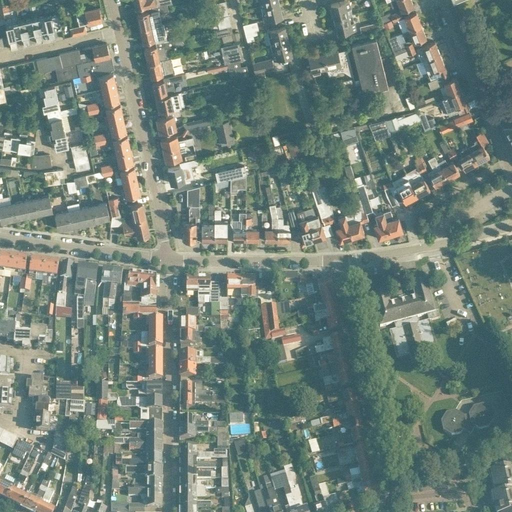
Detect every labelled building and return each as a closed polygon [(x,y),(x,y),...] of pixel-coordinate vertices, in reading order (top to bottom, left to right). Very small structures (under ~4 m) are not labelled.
[(212,3),(214,11),(227,8),(225,0),(212,3)] [(331,15),(334,16),(334,18),(348,15),(352,14),(348,0),(346,0),(331,4),(331,7),(330,9),(331,15)] [(389,0),(391,6),(399,3),(401,10),(414,6),(411,0),(389,0)] [(264,20),(282,16),(279,2),(261,6),(264,20)] [(162,22),(161,22),(159,13),(168,11),(167,4),(147,8),(148,11),(137,14),(140,28),(163,23),(162,22)] [(78,20),(86,18),(88,23),(101,20),(98,7),(76,12),(78,20)] [(57,8),(43,12),(44,15),(47,29),(50,40),(56,38),(53,27),(61,26),(58,12),(57,8)] [(214,11),(218,28),(231,25),(227,8),(214,11)] [(416,11),(404,16),(409,29),(421,24),(416,11)] [(381,18),(381,19),(382,21),(392,17),(393,20),(398,19),(395,12),(390,14),(389,12),(380,16),(381,18)] [(47,29),(44,15),(31,18),(34,32),(37,43),(43,41),(40,30),(47,29)] [(354,21),(350,22),(348,15),(334,18),(338,33),(355,28),(354,21)] [(22,35),(18,21),(17,17),(5,20),(11,49),(17,47),(15,36),(22,35)] [(34,32),(31,18),(18,21),(22,35),(24,46),(30,44),(28,33),(34,32)] [(361,25),(362,32),(383,27),(381,20),(361,25)] [(391,20),(384,23),(386,29),(393,26),(391,20)] [(257,21),(243,24),(245,31),(258,27),(257,21)] [(79,25),(69,27),(71,36),(86,32),(84,24),(84,23),(79,25)] [(143,42),(155,39),(155,42),(166,40),(163,23),(140,28),(143,42)] [(387,37),(395,55),(414,47),(412,43),(426,37),(421,24),(409,29),(413,38),(399,43),(395,34),(387,37)] [(217,36),(232,33),(231,25),(218,28),(215,29),(217,36)] [(267,30),(269,38),(270,45),(288,40),(284,26),(267,30)] [(246,37),(260,33),(258,27),(245,31),(246,37)] [(144,48),(147,62),(159,59),(167,58),(165,48),(183,44),(181,37),(169,39),(166,40),(155,42),(156,46),(144,48)] [(352,44),(364,91),(387,86),(376,38),(352,44)] [(274,59),(291,55),(288,40),(270,45),(274,59)] [(421,61),(422,60),(440,53),(434,40),(416,48),(421,61)] [(237,42),(221,46),(225,62),(227,62),(239,59),(241,58),(237,42)] [(106,43),(77,49),(78,55),(83,54),(85,61),(109,56),(106,43)] [(395,55),(396,59),(416,51),(414,47),(395,55)] [(337,71),(342,70),(337,49),(323,53),(326,67),(328,75),(336,73),(337,71)] [(71,51),(62,53),(66,70),(75,68),(74,64),(85,61),(83,54),(78,55),(79,59),(73,60),(71,51)] [(56,65),(49,67),(53,82),(60,80),(58,72),(66,70),(62,53),(53,55),(56,65)] [(319,69),(326,67),(323,53),(309,56),(313,75),(320,73),(319,69)] [(422,60),(430,79),(447,73),(445,66),(440,53),(422,60)] [(85,61),(74,64),(75,68),(77,76),(81,75),(90,73),(102,71),(112,69),(110,56),(109,56),(85,61)] [(40,58),(31,60),(35,77),(44,75),(46,83),(53,82),(49,67),(43,68),(40,58)] [(252,63),(255,72),(273,68),(271,58),(252,63)] [(151,76),(163,73),(159,59),(147,62),(151,76)] [(237,78),(247,76),(248,76),(248,75),(245,64),(240,65),(239,59),(227,62),(227,63),(228,68),(228,69),(234,67),(237,78)] [(25,72),(18,74),(21,89),(28,87),(29,87),(27,79),(35,77),(31,60),(22,62),(25,72)] [(207,72),(228,68),(227,63),(206,67),(207,72)] [(189,64),(170,68),(171,75),(183,73),(190,71),(189,64)] [(100,83),(102,89),(116,86),(113,72),(96,76),(98,83),(100,83)] [(164,80),(152,83),(155,97),(175,92),(173,81),(184,78),(183,73),(171,75),(163,77),(164,80)] [(346,88),(352,87),(349,73),(342,75),(346,88)] [(427,86),(434,83),(449,77),(447,73),(430,79),(426,81),(427,86)] [(248,76),(247,76),(250,94),(258,92),(254,74),(248,75),(248,76)] [(408,87),(416,83),(414,77),(406,81),(408,87)] [(448,94),(442,96),(442,97),(449,95),(461,90),(456,77),(444,81),(448,94)] [(320,95),(316,82),(310,83),(313,97),(320,95)] [(58,100),(56,92),(54,85),(39,88),(40,96),(43,95),(45,103),(58,100)] [(102,103),(119,100),(116,86),(102,89),(103,96),(101,97),(102,103)] [(458,112),(459,113),(469,109),(466,103),(461,90),(449,95),(442,97),(449,115),(458,112)] [(181,91),(175,92),(155,97),(158,110),(184,105),(181,91)] [(414,106),(410,95),(405,97),(410,108),(414,106)] [(415,106),(425,103),(423,97),(413,101),(415,106)] [(47,110),(49,118),(61,115),(58,100),(45,103),(42,103),(44,111),(47,110)] [(89,113),(99,111),(97,101),(87,104),(89,113)] [(105,114),(107,114),(109,120),(123,117),(120,103),(103,107),(105,114)] [(159,132),(176,129),(173,116),(180,114),(179,109),(165,113),(166,116),(156,118),(159,132)] [(417,112),(397,119),(401,126),(420,119),(417,112)] [(454,119),(453,119),(456,125),(472,119),(470,112),(454,118),(454,119)] [(52,133),(65,131),(61,115),(49,118),(46,119),(47,126),(50,125),(52,133)] [(511,115),(502,120),(511,138),(511,115)] [(188,128),(212,123),(210,116),(183,122),(182,123),(185,128),(181,134),(183,136),(188,128)] [(110,134),(126,131),(123,117),(109,120),(110,127),(108,128),(110,134)] [(397,119),(396,117),(385,119),(387,127),(388,131),(401,126),(397,119)] [(424,129),(435,125),(436,125),(433,117),(421,121),(424,129)] [(222,145),(233,142),(232,139),(233,138),(229,119),(216,122),(221,141),(222,145)] [(385,119),(368,123),(372,132),(387,127),(385,119)] [(448,130),(445,123),(439,126),(442,133),(448,130)] [(342,138),(345,145),(358,140),(356,134),(354,126),(340,130),(342,138)] [(12,131),(4,130),(4,133),(2,146),(18,148),(19,135),(11,134),(12,131)] [(468,146),(470,151),(477,162),(489,156),(483,145),(488,142),(482,130),(477,133),(479,138),(474,141),(475,142),(468,146)] [(65,131),(52,133),(49,134),(51,141),(54,141),(56,149),(68,146),(65,131)] [(19,135),(18,148),(33,150),(35,138),(27,136),(27,133),(20,132),(19,135)] [(104,132),(94,135),(95,140),(87,142),(88,145),(96,143),(96,144),(106,142),(104,132)] [(112,145),(114,145),(116,151),(130,148),(127,134),(110,138),(112,145)] [(176,135),(161,138),(163,149),(179,146),(179,147),(185,145),(187,145),(187,144),(194,143),(192,136),(177,140),(176,135)] [(445,152),(447,151),(449,155),(456,151),(453,147),(450,149),(447,144),(445,140),(440,143),(445,152)] [(455,146),(452,141),(447,144),(450,149),(453,147),(455,146)] [(72,145),(73,151),(85,149),(84,143),(72,145)] [(300,153),(297,143),(288,145),(291,155),(300,153)] [(166,161),(182,158),(180,152),(186,151),(185,145),(179,147),(179,146),(163,149),(166,161)] [(459,151),(462,156),(458,157),(465,169),(477,162),(470,151),(468,146),(459,151)] [(117,165),(133,162),(130,148),(116,151),(117,159),(115,159),(117,165)] [(73,151),(75,157),(87,155),(85,149),(73,151)] [(88,161),(87,155),(75,157),(76,164),(88,161)] [(434,155),(427,159),(433,169),(427,172),(435,186),(447,179),(441,167),(437,161),(434,155)] [(416,157),(413,159),(415,162),(419,169),(424,166),(419,156),(416,157)] [(196,158),(185,160),(180,161),(180,165),(167,168),(171,183),(184,180),(183,174),(191,172),(189,164),(193,163),(193,164),(199,163),(197,157),(196,158)] [(444,157),(437,161),(441,167),(447,179),(459,172),(453,161),(447,164),(444,157)] [(90,167),(88,161),(76,164),(77,170),(90,167)] [(103,175),(113,173),(111,163),(101,166),(103,175)] [(348,179),(354,177),(349,163),(343,165),(348,179)] [(119,176),(121,176),(123,182),(137,179),(134,165),(117,169),(119,176)] [(244,165),(215,171),(217,181),(228,179),(246,175),(244,165)] [(11,167),(4,167),(3,171),(4,175),(10,175),(13,176),(19,177),(16,168),(11,167)] [(276,167),(267,169),(268,173),(269,173),(270,176),(278,174),(276,167)] [(43,170),(46,185),(60,183),(64,182),(63,168),(43,170)] [(88,182),(96,180),(94,172),(86,174),(88,182)] [(88,184),(88,182),(86,174),(74,177),(75,181),(76,188),(88,185),(88,184)] [(411,184),(408,178),(406,174),(401,177),(402,179),(392,185),(390,186),(392,192),(398,202),(403,199),(405,202),(417,195),(411,184)] [(408,178),(411,184),(417,195),(430,189),(423,177),(419,179),(417,174),(408,178)] [(237,187),(245,188),(246,175),(231,178),(230,191),(237,191),(237,187)] [(123,197),(140,193),(137,179),(123,182),(124,189),(122,190),(123,197)] [(213,182),(215,188),(229,185),(228,179),(217,181),(214,182),(213,182)] [(77,190),(76,188),(75,181),(67,182),(69,192),(77,190)] [(392,185),(391,181),(383,184),(387,196),(392,206),(398,202),(392,192),(390,186),(392,185)] [(359,192),(366,213),(372,211),(363,182),(357,184),(359,192)] [(270,204),(275,202),(272,185),(266,186),(270,204)] [(189,221),(181,221),(181,230),(184,230),(184,240),(195,240),(195,230),(199,230),(199,220),(199,186),(187,188),(187,205),(189,205),(189,221)] [(330,223),(325,205),(322,197),(321,197),(318,187),(311,189),(321,220),(322,219),(324,224),(330,223)] [(368,220),(366,213),(359,192),(354,194),(359,209),(344,214),(347,224),(352,237),(364,233),(360,222),(368,220)] [(11,203),(9,195),(0,197),(0,214),(1,221),(14,218),(11,203)] [(52,210),(49,195),(36,197),(39,213),(52,210)] [(118,196),(107,199),(109,205),(120,202),(118,196)] [(322,197),(325,205),(330,223),(337,220),(333,209),(331,209),(327,196),(322,197)] [(39,213),(36,197),(23,200),(27,216),(39,213)] [(11,203),(14,218),(27,216),(23,200),(11,203)] [(142,201),(130,204),(134,218),(145,216),(142,201)] [(109,217),(106,202),(93,205),(96,220),(109,217)] [(109,205),(110,211),(119,209),(121,209),(120,202),(109,205)] [(209,203),(209,222),(202,222),(201,240),(214,240),(214,212),(214,203),(209,203)] [(265,229),(264,240),(277,240),(277,229),(278,216),(276,207),(275,207),(274,203),(268,204),(271,218),(271,229),(265,229)] [(96,220),(93,205),(80,208),(84,223),(96,220)] [(315,216),(312,205),(304,208),(307,218),(310,227),(314,240),(318,238),(318,241),(325,239),(324,236),(326,236),(321,222),(316,224),(314,216),(315,216)] [(283,217),(281,206),(276,207),(278,216),(277,229),(277,240),(290,240),(290,229),(288,223),(283,224),(283,217)] [(84,223),(80,208),(68,210),(71,226),(84,223)] [(297,230),(301,244),(314,240),(310,227),(307,218),(304,208),(303,208),(306,217),(299,220),(302,229),(297,230)] [(390,209),(383,212),(386,221),(390,234),(402,230),(398,217),(393,218),(390,209)] [(55,213),(59,229),(71,226),(68,210),(55,213)] [(233,229),(233,240),(246,240),(246,217),(246,212),(238,211),(238,220),(241,220),(241,229),(233,229)] [(227,240),(227,229),(220,229),(220,212),(214,212),(214,240),(227,240)] [(386,221),(383,212),(375,214),(378,223),(374,225),(378,238),(390,234),(386,221)] [(335,227),(340,241),(352,237),(347,224),(344,214),(337,216),(341,226),(339,226),(338,223),(335,224),(336,227),(335,227)] [(122,221),(122,225),(124,234),(137,232),(138,235),(137,236),(137,237),(150,234),(145,216),(134,218),(122,221)] [(259,229),(251,229),(251,217),(246,217),(246,240),(259,240),(259,229)] [(0,272),(4,273),(4,271),(11,272),(13,257),(0,255),(0,272)] [(25,276),(27,259),(13,257),(11,272),(18,272),(18,275),(25,276)] [(29,276),(32,276),(31,280),(42,281),(43,276),(45,261),(31,259),(29,276)] [(59,263),(45,261),(43,276),(49,277),(49,279),(57,280),(59,263)] [(59,293),(58,293),(56,308),(63,309),(67,280),(71,280),(74,265),(63,263),(59,293)] [(77,322),(84,321),(83,300),(84,300),(84,297),(88,267),(78,265),(76,281),(81,281),(78,299),(76,299),(77,322)] [(96,283),(98,268),(88,267),(84,297),(89,298),(91,283),(96,283)] [(101,284),(106,284),(104,299),(102,298),(102,310),(108,310),(108,303),(109,300),(113,270),(103,269),(101,284)] [(108,316),(113,317),(114,303),(116,286),(121,287),(123,271),(113,270),(109,300),(108,303),(108,310),(108,316)] [(133,315),(141,315),(156,315),(156,307),(139,307),(139,305),(131,305),(132,289),(141,290),(141,299),(144,299),(144,302),(146,302),(146,305),(156,305),(156,276),(129,272),(128,277),(125,277),(125,286),(124,293),(123,304),(123,315),(133,315)] [(186,293),(196,293),(198,293),(198,278),(186,278),(186,293)] [(210,284),(210,278),(198,278),(198,293),(198,304),(204,304),(204,298),(210,298),(210,305),(219,304),(219,300),(218,284),(210,284)] [(227,298),(234,298),(241,298),(241,291),(241,278),(227,278),(227,298)] [(258,300),(258,289),(255,289),(255,278),(241,278),(241,291),(241,298),(241,299),(247,299),(247,300),(258,300)] [(315,297),(332,293),(333,293),(331,281),(326,282),(325,280),(318,281),(318,280),(300,279),(300,284),(305,284),(306,287),(312,285),(315,297)] [(400,299),(400,300),(390,303),(387,291),(371,295),(380,328),(394,324),(396,330),(389,332),(396,359),(407,356),(407,355),(409,355),(410,360),(425,356),(424,351),(425,350),(426,351),(436,348),(429,322),(440,319),(438,312),(437,312),(435,312),(427,280),(411,284),(414,296),(404,299),(404,298),(400,299)] [(293,314),(296,314),(335,305),(332,293),(315,297),(316,303),(312,304),(312,305),(292,310),(293,314)] [(219,304),(220,317),(228,317),(227,300),(219,300),(219,304)] [(273,304),(267,305),(268,313),(282,311),(281,304),(275,305),(273,304)] [(265,341),(271,340),(271,333),(269,320),(268,313),(267,305),(260,307),(264,335),(265,341)] [(315,322),(318,321),(318,322),(337,318),(335,305),(296,314),(298,319),(313,316),(315,322)] [(197,317),(198,311),(198,309),(186,309),(186,317),(197,317)] [(282,311),(268,313),(269,320),(277,318),(283,318),(282,311)] [(14,342),(14,345),(22,345),(22,348),(30,349),(30,341),(31,333),(30,333),(18,332),(20,317),(16,316),(16,320),(14,342)] [(269,320),(271,333),(279,331),(277,318),(269,320)] [(320,328),(311,330),(312,337),(340,330),(337,318),(318,322),(320,328)] [(0,337),(7,338),(7,341),(14,342),(16,320),(15,320),(7,319),(7,326),(0,325),(0,337)] [(30,327),(30,333),(31,333),(30,341),(38,341),(38,344),(45,345),(46,343),(52,343),(52,331),(53,319),(49,319),(49,326),(47,329),(37,328),(30,327)] [(149,326),(149,333),(162,333),(162,319),(146,319),(146,326),(149,326)] [(200,333),(200,334),(204,334),(210,334),(210,329),(204,329),(202,327),(195,327),(195,321),(180,321),(180,333),(200,333)] [(285,336),(284,330),(279,331),(271,333),(271,340),(285,336)] [(133,344),(133,349),(141,349),(146,349),(146,347),(162,347),(162,333),(149,333),(149,341),(147,341),(147,340),(140,340),(140,344),(133,344)] [(180,345),(199,345),(200,334),(200,333),(180,333),(180,345)] [(299,336),(281,340),(282,346),(300,342),(299,336)] [(330,339),(322,340),(324,347),(325,353),(333,351),(344,349),(342,336),(332,338),(330,339)] [(278,364),(288,361),(283,347),(273,350),(278,364)] [(317,357),(307,360),(309,370),(314,369),(320,368),(326,366),(331,365),(336,364),(347,361),(344,349),(333,351),(334,357),(328,358),(329,363),(325,364),(324,361),(318,362),(317,357)] [(149,358),(149,366),(162,366),(162,351),(146,351),(146,358),(149,358)] [(180,353),(180,365),(195,365),(204,366),(210,366),(223,366),(223,360),(195,359),(195,353),(190,353),(180,353)] [(0,377),(9,378),(9,370),(13,370),(13,363),(0,361),(0,377)] [(350,374),(347,361),(336,364),(338,376),(350,374)] [(195,365),(180,365),(180,377),(190,377),(195,377),(195,366),(195,365)] [(162,380),(162,366),(149,366),(149,373),(146,373),(146,380),(162,380)] [(330,386),(333,385),(340,383),(341,389),(353,386),(350,374),(338,376),(322,379),(325,392),(331,391),(330,386)] [(0,393),(10,394),(10,386),(14,386),(14,378),(9,378),(0,377),(0,393)] [(45,396),(46,389),(42,389),(43,378),(31,377),(31,383),(27,383),(26,390),(29,390),(28,399),(33,399),(41,400),(41,399),(42,396),(45,396)] [(77,380),(72,380),(72,401),(83,401),(83,391),(77,391),(77,380)] [(108,402),(107,402),(108,402),(108,383),(96,383),(96,402),(98,402),(98,401),(108,402)] [(180,385),(180,397),(210,397),(217,397),(217,392),(210,392),(202,392),(202,383),(195,383),(194,386),(190,385),(180,385)] [(126,389),(128,392),(130,392),(138,392),(138,396),(162,396),(162,384),(142,384),(133,384),(131,384),(126,384),(126,389)] [(72,387),(57,387),(57,401),(66,401),(71,401),(72,401),(72,391),(72,387)] [(322,390),(309,392),(310,398),(323,395),(322,390)] [(326,398),(328,404),(344,400),(345,407),(357,405),(354,392),(326,398)] [(10,394),(0,393),(0,415),(1,415),(2,409),(11,410),(11,402),(15,402),(15,394),(10,394)] [(180,397),(180,409),(186,409),(195,409),(195,403),(204,403),(226,404),(226,402),(225,397),(217,397),(210,397),(180,397)] [(36,407),(35,415),(48,416),(49,400),(41,399),(41,400),(33,399),(33,406),(36,407)] [(137,409),(141,411),(147,410),(148,410),(148,416),(144,416),(142,418),(142,422),(162,422),(162,399),(118,399),(118,409),(137,409)] [(72,401),(71,401),(70,413),(83,414),(84,402),(84,401),(83,401),(83,402),(72,401)] [(97,421),(105,422),(107,402),(108,402),(98,401),(98,402),(97,421)] [(86,405),(85,416),(96,417),(96,406),(86,405)] [(333,423),(360,417),(357,405),(345,407),(347,414),(331,418),(319,420),(321,425),(333,423)] [(443,431),(451,436),(461,434),(463,430),(470,434),(475,427),(479,430),(488,428),(493,419),(491,410),(483,405),(473,407),(468,415),(463,416),(455,411),(446,414),(441,422),(443,431)] [(35,415),(34,414),(33,422),(36,422),(36,431),(49,432),(50,416),(48,416),(35,415)] [(230,424),(243,423),(243,415),(230,416),(230,424)] [(287,426),(299,422),(298,417),(279,421),(279,422),(281,427),(287,426)] [(325,427),(326,429),(349,424),(351,432),(362,430),(360,417),(333,423),(321,425),(321,428),(325,427)] [(180,429),(227,429),(227,423),(209,423),(200,423),(200,418),(180,418),(180,429)] [(111,431),(111,434),(115,434),(115,422),(97,422),(96,431),(111,431)] [(281,428),(281,427),(279,422),(267,425),(269,431),(281,428)] [(300,429),(299,422),(287,426),(288,433),(296,431),(296,433),(295,433),(297,439),(303,437),(302,434),(303,433),(302,429),(300,429)] [(129,430),(146,430),(146,435),(162,435),(162,424),(129,424),(129,430)] [(56,438),(57,438),(67,443),(68,434),(68,428),(63,427),(63,433),(55,432),(55,438),(56,438)] [(217,434),(217,444),(228,443),(228,429),(227,429),(180,429),(180,439),(195,439),(195,434),(209,434),(217,434)] [(338,448),(344,447),(365,442),(362,430),(351,432),(352,439),(342,441),(342,442),(337,443),(338,448)] [(0,444),(5,447),(10,435),(4,432),(1,438),(0,439),(0,444)] [(265,433),(257,435),(259,442),(267,439),(265,433)] [(118,445),(124,445),(129,445),(161,445),(162,435),(146,435),(146,440),(114,440),(114,445),(118,445)] [(54,444),(56,445),(66,450),(67,443),(57,438),(54,444)] [(238,457),(248,454),(244,441),(234,444),(238,457)] [(33,449),(19,442),(12,455),(23,460),(26,453),(30,455),(33,449)] [(56,445),(54,450),(66,456),(66,450),(56,445)] [(104,445),(103,455),(113,455),(114,445),(108,445),(104,445)] [(129,450),(146,450),(146,456),(161,456),(161,445),(129,445),(129,450)] [(179,449),(179,459),(196,460),(210,460),(210,459),(222,459),(222,460),(227,460),(227,459),(226,459),(226,446),(224,445),(211,445),(212,451),(213,451),(213,454),(196,454),(196,449),(179,449)] [(310,460),(309,457),(307,451),(306,448),(299,450),(302,462),(310,460)] [(355,451),(358,463),(369,461),(366,448),(355,451)] [(51,455),(52,455),(65,461),(66,456),(54,450),(51,455)] [(161,466),(161,456),(146,456),(146,461),(129,461),(129,466),(161,466)] [(196,463),(196,460),(179,459),(179,469),(196,469),(216,470),(216,463),(210,464),(196,463)] [(358,463),(361,476),(372,473),(369,461),(358,463)] [(294,474),(291,466),(284,468),(291,491),(297,511),(307,511),(306,508),(299,510),(299,508),(303,507),(300,500),(302,499),(298,487),(295,488),(293,481),(295,476),(294,474)] [(511,466),(488,471),(491,482),(511,478),(511,472),(511,466)] [(79,499),(80,499),(78,505),(82,506),(80,511),(86,511),(87,509),(87,508),(90,501),(89,500),(92,469),(90,468),(79,499)] [(125,468),(125,474),(145,475),(145,478),(147,478),(147,479),(161,479),(161,468),(125,468)] [(274,491),(283,489),(289,506),(285,508),(286,511),(297,511),(291,491),(284,468),(283,468),(284,471),(270,476),(274,489),(274,491)] [(215,479),(215,473),(196,473),(196,469),(179,469),(179,479),(196,479),(210,479),(215,479)] [(353,490),(363,488),(375,485),(372,473),(361,476),(350,478),(345,479),(336,481),(337,486),(351,483),(353,490)] [(20,475),(17,480),(23,484),(26,479),(20,475)] [(270,501),(266,503),(268,511),(280,511),(274,491),(274,489),(270,476),(263,478),(270,501)] [(318,486),(315,477),(309,479),(313,491),(318,507),(313,508),(314,511),(326,511),(318,486)] [(491,482),(493,493),(495,492),(495,493),(510,489),(511,489),(511,477),(511,478),(491,482)] [(0,496),(8,500),(13,490),(15,486),(12,484),(8,485),(3,480),(1,479),(0,479),(0,496)] [(134,490),(161,491),(161,479),(147,479),(147,486),(132,486),(132,488),(134,488),(134,490)] [(210,483),(196,483),(196,479),(179,479),(179,489),(206,489),(210,489),(210,483)] [(323,484),(318,486),(326,511),(333,511),(332,506),(334,504),(332,496),(327,497),(323,484)] [(375,485),(363,488),(366,500),(379,497),(376,485),(375,485)] [(38,491),(39,492),(35,501),(27,497),(22,507),(31,511),(36,511),(47,490),(47,489),(41,486),(38,491)] [(47,506),(54,492),(47,489),(47,490),(36,511),(54,511),(55,510),(47,506)] [(196,499),(206,499),(206,489),(179,489),(179,499),(196,499)] [(221,499),(224,499),(229,499),(229,489),(221,489),(221,499)] [(510,489),(495,493),(495,492),(493,493),(491,493),(493,500),(491,501),(492,505),(511,499),(511,495),(511,489),(510,489)] [(27,497),(13,490),(8,500),(22,507),(27,497)] [(76,492),(72,490),(70,496),(64,511),(63,511),(60,511),(59,511),(71,511),(76,499),(74,498),(76,492)] [(128,496),(147,496),(147,508),(161,508),(161,491),(134,490),(134,491),(128,491),(128,496)] [(266,511),(265,508),(260,492),(254,494),(259,510),(260,511),(266,511)] [(210,503),(196,503),(196,499),(179,499),(179,508),(196,508),(210,509),(210,503)] [(511,499),(492,505),(493,508),(495,508),(495,511),(508,511),(511,511),(511,499)] [(99,511),(101,506),(98,505),(99,503),(97,503),(93,511),(99,511)] [(341,511),(338,503),(334,504),(332,506),(333,511),(341,511)]
